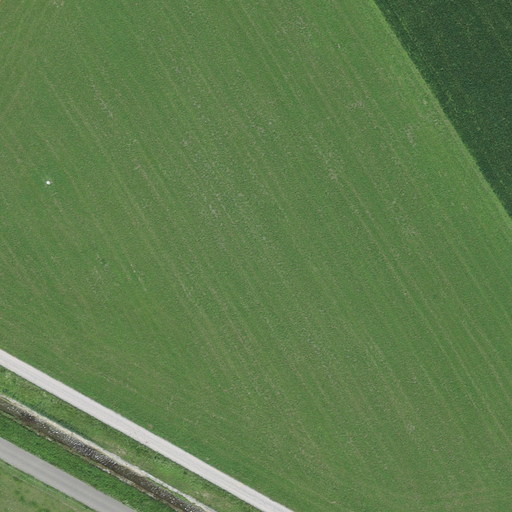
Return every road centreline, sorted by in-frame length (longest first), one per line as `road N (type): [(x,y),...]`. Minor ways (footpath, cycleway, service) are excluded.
road 1 (track): [(288,511),(0,354)]
road 2 (unclassified): [(119,511),(0,447)]
